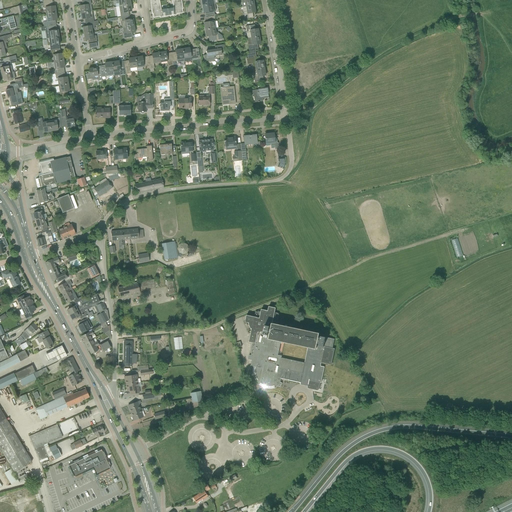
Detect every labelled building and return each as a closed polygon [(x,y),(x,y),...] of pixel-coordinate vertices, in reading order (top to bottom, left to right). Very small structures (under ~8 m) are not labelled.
[(90,0),(82,2),(83,6),(79,6),(81,13),(88,12),(88,8),(91,7),(90,0)] [(175,0),(171,0),(173,8),(167,9),(168,16),(177,15),(176,14),(183,13),(182,9),(183,9),(182,5),(181,5),(181,2),(176,3),(175,0)] [(52,7),(51,2),(43,3),(43,8),(45,8),(47,15),(56,13),(55,6),(52,7)] [(159,2),(156,2),(157,6),(151,7),(152,9),(151,9),(152,14),(153,14),(153,18),(159,17),(160,18),(168,16),(167,9),(161,10),(159,2)] [(26,4),(19,6),(21,14),(28,12),(26,4)] [(216,10),(215,4),(214,4),(202,6),(203,13),(205,13),(206,18),(214,16),(214,13),(216,10)] [(130,5),(119,7),(120,16),(121,17),(128,16),(128,12),(131,12),(130,5)] [(254,5),(242,7),(244,19),(252,18),(251,13),(255,13),(254,5)] [(88,12),(81,13),(82,19),(85,19),(86,23),(94,22),(92,11),(88,12)] [(48,21),(45,22),(43,22),(44,27),(40,28),(55,26),(54,21),(57,20),(56,13),(47,15),(48,21)] [(0,20),(1,23),(0,23),(0,27),(9,25),(10,29),(16,28),(13,16),(7,18),(0,20)] [(128,16),(121,17),(121,22),(121,23),(121,27),(122,27),(122,28),(134,26),(132,19),(129,20),(128,16)] [(214,16),(206,18),(207,23),(204,23),(205,30),(214,28),(218,28),(217,21),(215,21),(214,16)] [(94,22),(86,23),(86,27),(83,27),(84,34),(92,33),(91,29),(95,29),(94,26),(98,25),(98,21),(94,22)] [(247,39),(259,37),(258,29),(254,30),(253,25),(246,26),(247,33),(246,33),(247,39)] [(55,26),(40,28),(41,32),(45,31),(46,39),(49,39),(59,37),(58,30),(56,30),(55,26)] [(135,33),(134,26),(122,28),(124,39),(132,37),(131,33),(135,33)] [(214,28),(205,30),(206,37),(208,37),(209,42),(222,39),(222,36),(215,31),(214,28)] [(92,36),(92,33),(84,34),(85,41),(89,40),(89,44),(88,44),(89,49),(97,47),(96,43),(97,43),(96,36),(92,36)] [(11,38),(10,35),(0,37),(0,50),(4,49),(7,48),(6,43),(7,43),(6,41),(8,39),(11,38)] [(60,44),(59,37),(49,39),(46,39),(47,46),(49,46),(50,51),(59,49),(58,44),(60,44)] [(259,37),(247,39),(248,44),(249,55),(255,54),(255,53),(255,50),(257,49),(256,45),(260,44),(259,37)] [(214,60),(214,59),(214,56),(222,55),(221,49),(224,49),(223,45),(214,46),(215,50),(206,51),(206,55),(203,56),(204,62),(208,61),(208,62),(212,61),(213,61),(214,60)] [(182,49),(184,58),(184,62),(191,61),(191,59),(200,58),(198,49),(189,50),(189,48),(182,49)] [(59,49),(50,51),(51,56),(53,55),(54,62),(63,61),(62,54),(59,54),(59,49)] [(176,53),(171,54),(172,62),(177,61),(178,63),(184,62),(184,58),(182,49),(175,50),(176,52),(176,53)] [(172,62),(171,54),(166,55),(165,52),(159,53),(160,62),(167,61),(168,66),(173,66),(172,62)] [(160,62),(159,53),(152,54),(152,57),(147,58),(148,66),(149,69),(154,68),(154,65),(153,63),(160,62)] [(255,54),(249,55),(247,55),(247,58),(246,59),(247,65),(252,64),(253,70),(256,69),(264,68),(263,61),(259,61),(258,57),(255,57),(255,54)] [(142,56),(135,58),(137,69),(144,67),(148,66),(147,58),(142,58),(142,57),(142,56)] [(129,62),(124,62),(126,74),(131,73),(130,71),(137,70),(137,69),(135,58),(128,59),(128,61),(129,62)] [(55,69),(54,69),(55,74),(63,73),(63,68),(65,68),(63,61),(54,62),(55,69)] [(126,74),(124,62),(119,63),(118,61),(111,62),(113,73),(120,72),(120,75),(126,74)] [(113,73),(111,62),(105,63),(105,66),(100,67),(101,76),(107,75),(107,76),(113,75),(113,73)] [(13,72),(12,68),(11,66),(0,68),(2,75),(13,72)] [(100,67),(88,69),(89,74),(86,74),(87,80),(92,79),(92,81),(98,80),(98,81),(102,80),(101,76),(100,67)] [(264,68),(256,69),(257,75),(254,76),(255,82),(262,81),(261,76),(265,76),(264,68)] [(14,72),(13,72),(2,75),(4,81),(6,81),(7,82),(12,81),(11,80),(15,79),(14,72)] [(63,73),(55,74),(56,79),(58,79),(59,86),(68,84),(67,77),(64,78),(63,73)] [(6,91),(5,92),(6,94),(5,94),(6,94),(7,94),(7,95),(8,98),(7,98),(8,98),(9,98),(11,107),(23,104),(21,98),(17,100),(16,94),(18,93),(17,89),(23,87),(23,85),(22,83),(22,82),(15,83),(10,85),(11,89),(10,89),(5,90),(6,91)] [(68,84),(59,86),(60,92),(58,93),(59,98),(67,97),(66,92),(69,91),(68,84)] [(164,103),(159,103),(160,111),(168,111),(168,107),(170,106),(170,102),(170,100),(174,100),(173,87),(169,88),(169,99),(163,99),(163,102),(164,103)] [(235,104),(233,87),(222,88),(222,87),(220,87),(220,88),(222,105),(235,104)] [(257,90),(252,91),(252,94),(253,94),(254,103),(258,102),(259,102),(263,101),(262,99),(268,98),(268,94),(267,88),(257,90)] [(147,108),(147,109),(153,108),(152,94),(146,94),(146,99),(142,99),(142,98),(140,97),(137,98),(136,100),(137,103),(138,103),(138,106),(137,107),(136,108),(136,109),(137,110),(138,110),(138,113),(140,113),(141,114),(142,114),(143,113),(144,113),(144,112),(146,112),(146,108),(147,108)] [(199,104),(198,104),(198,106),(201,106),(201,105),(203,105),(209,105),(209,96),(198,96),(199,104)] [(178,99),(179,109),(191,108),(190,98),(178,99)] [(126,116),(126,115),(130,115),(130,106),(118,106),(118,116),(123,116),(124,116),(126,116)] [(105,117),(105,118),(109,118),(109,109),(104,109),(104,108),(96,108),(96,117),(100,117),(102,117),(105,117)] [(14,115),(12,116),(15,124),(21,123),(22,122),(20,114),(19,110),(18,111),(18,109),(13,111),(14,112),(13,112),(14,115)] [(62,118),(61,118),(62,126),(67,126),(67,128),(74,127),(73,117),(66,118),(66,117),(62,118)] [(42,121),(41,118),(36,119),(37,122),(38,131),(43,131),(44,133),(51,131),(49,122),(42,123),(42,121)] [(56,121),(49,122),(51,131),(58,130),(57,127),(62,126),(61,118),(55,119),(56,121)] [(23,125),(18,126),(20,133),(29,130),(28,126),(28,124),(23,125)] [(274,136),(273,133),(265,134),(266,144),(270,143),(271,147),(274,146),(275,149),(279,149),(278,143),(277,142),(276,142),(276,140),(274,140),(274,138),(276,138),(276,136),(274,136)] [(256,135),(244,136),(245,145),(253,144),(253,148),(260,147),(259,142),(256,142),(256,135)] [(230,147),(231,149),(236,149),(235,146),(236,146),(235,138),(231,138),(225,138),(225,141),(224,141),(224,142),(225,142),(225,144),(226,147),(230,147)] [(212,140),(198,141),(199,151),(200,151),(200,152),(204,152),(204,151),(210,150),(211,153),(210,153),(211,163),(216,162),(215,152),(213,152),(213,150),(213,147),(214,147),(213,143),(212,143),(212,140)] [(185,142),(180,143),(181,154),(189,153),(189,152),(192,151),(191,143),(185,144),(185,142)] [(159,145),(160,155),(172,154),(171,144),(159,145)] [(136,150),(137,159),(142,158),(142,157),(147,156),(147,159),(146,159),(147,161),(153,161),(151,146),(146,146),(146,149),(136,150)] [(126,152),(127,152),(126,151),(126,149),(121,149),(121,150),(114,151),(114,150),(113,150),(114,160),(127,158),(126,152)] [(106,159),(105,151),(96,152),(97,160),(106,159)] [(234,152),(234,157),(232,157),(232,162),(242,161),(241,151),(234,152)] [(39,160),(42,174),(39,175),(40,178),(35,179),(37,188),(71,180),(75,179),(70,157),(53,161),(53,160),(50,161),(49,158),(39,160)] [(277,167),(284,169),(285,165),(285,158),(278,158),(278,164),(277,167)] [(86,186),(83,178),(76,180),(79,188),(86,186)] [(95,188),(94,189),(99,197),(112,188),(107,180),(106,181),(105,179),(99,183),(100,185),(95,188)] [(134,185),(136,194),(163,188),(161,179),(144,182),(144,181),(143,182),(143,183),(134,185)] [(36,190),(37,197),(52,193),(51,190),(45,191),(44,188),(36,190)] [(54,199),(53,196),(52,196),(52,193),(37,197),(39,203),(47,201),(54,199)] [(62,213),(73,209),(68,195),(57,199),(62,213)] [(35,220),(43,218),(42,215),(43,215),(41,208),(36,209),(37,213),(33,214),(35,220)] [(43,218),(35,220),(37,227),(40,226),(42,232),(47,231),(45,222),(44,222),(43,218)] [(62,240),(75,235),(71,225),(69,226),(68,223),(64,225),(65,227),(58,230),(62,240)] [(124,230),(125,240),(143,238),(142,230),(138,231),(138,229),(124,230)] [(125,240),(124,230),(111,232),(112,241),(119,240),(120,245),(124,245),(123,240),(125,240)] [(43,237),(36,239),(38,247),(46,245),(49,244),(50,244),(49,243),(53,242),(51,236),(48,237),(47,237),(51,236),(50,231),(41,233),(43,237)] [(164,260),(177,258),(175,242),(161,244),(164,260)] [(178,253),(183,255),(187,253),(188,249),(187,244),(182,243),(178,245),(177,249),(178,253)] [(77,258),(74,253),(65,255),(68,263),(78,259),(78,258),(77,258)] [(148,253),(138,255),(139,263),(149,262),(148,253)] [(59,275),(59,274),(55,264),(59,262),(57,257),(45,263),(53,281),(56,280),(58,283),(64,279),(68,277),(65,272),(59,275)] [(99,274),(94,265),(87,268),(92,278),(99,274)] [(8,277),(13,287),(20,284),(16,276),(17,276),(14,271),(9,273),(8,270),(2,273),(4,279),(8,277)] [(156,279),(149,281),(139,283),(118,288),(120,297),(139,292),(158,288),(156,279)] [(65,283),(58,287),(59,290),(60,290),(63,295),(72,290),(71,288),(70,286),(67,287),(65,283)] [(77,299),(72,290),(63,295),(66,300),(65,301),(65,302),(66,301),(67,303),(73,299),(75,303),(79,301),(80,302),(83,301),(82,300),(81,297),(77,299)] [(92,296),(82,300),(83,301),(80,302),(81,306),(83,308),(90,305),(95,303),(99,302),(99,301),(96,295),(92,296)] [(23,307),(32,303),(29,297),(24,299),(23,296),(22,296),(16,299),(20,307),(21,308),(22,308),(23,308),(23,307)] [(104,299),(99,301),(99,302),(95,303),(99,312),(106,309),(103,303),(104,302),(104,299)] [(35,310),(32,303),(23,307),(23,308),(26,314),(24,315),(26,318),(31,316),(32,315),(31,312),(35,310)] [(83,308),(70,315),(72,320),(77,317),(77,318),(79,317),(81,321),(86,318),(88,317),(86,314),(85,314),(84,311),(91,308),(90,305),(83,308)] [(83,308),(81,306),(76,308),(75,306),(67,310),(70,315),(83,308)] [(261,309),(261,313),(255,312),(254,317),(246,315),(245,322),(249,323),(249,324),(250,328),(251,329),(249,342),(255,343),(253,354),(251,353),(251,356),(253,356),(252,360),(248,359),(252,360),(251,366),(254,367),(253,368),(253,370),(253,373),(253,375),(254,377),(255,379),(256,381),(256,382),(259,382),(259,384),(259,385),(259,384),(261,386),(263,387),(265,388),(268,388),(270,388),(272,388),(274,388),(275,388),(276,386),(279,386),(280,385),(281,385),(281,383),(280,383),(280,382),(281,379),(300,383),(308,384),(308,386),(307,388),(308,389),(311,389),(317,391),(318,390),(320,383),(321,383),(324,367),(320,366),(321,363),(331,365),(335,349),(332,348),(334,339),(321,336),(320,338),(318,337),(319,333),(277,324),(279,315),(278,313),(275,313),(276,308),(269,306),(268,311),(261,309)] [(105,322),(109,320),(107,310),(99,314),(104,323),(105,322)] [(86,318),(81,321),(79,322),(80,324),(78,326),(79,328),(78,328),(80,331),(81,333),(90,329),(86,322),(88,321),(86,318)] [(109,331),(105,322),(104,323),(101,324),(103,329),(101,330),(103,334),(109,331)] [(21,335),(26,340),(38,328),(33,323),(23,331),(24,332),(21,335)] [(43,342),(46,348),(50,346),(50,347),(51,347),(51,346),(53,345),(52,342),(51,342),(49,338),(50,337),(47,331),(39,335),(40,337),(36,339),(39,344),(43,342)] [(85,344),(92,340),(90,336),(93,334),(91,331),(89,333),(81,336),(85,344)] [(0,340),(0,361),(8,358),(6,354),(11,352),(9,347),(4,349),(1,342),(0,340)] [(92,340),(85,344),(88,351),(89,350),(91,354),(92,353),(93,354),(96,352),(96,351),(98,350),(96,347),(99,345),(97,342),(94,343),(92,340)] [(103,351),(111,347),(107,340),(99,344),(103,351)] [(132,354),(132,341),(124,341),(123,366),(132,366),(132,359),(135,359),(135,354),(132,354)] [(26,342),(20,345),(22,350),(28,347),(26,342)] [(62,346),(45,355),(48,361),(56,357),(58,360),(67,356),(62,346)] [(17,355),(20,362),(28,358),(25,351),(17,355)] [(17,355),(12,357),(16,364),(20,362),(17,355)] [(12,357),(8,359),(11,366),(16,364),(12,357)] [(79,371),(72,357),(61,363),(62,365),(65,364),(69,371),(72,369),(74,373),(77,372),(79,371)] [(8,359),(3,361),(7,369),(11,366),(8,359)] [(32,365),(14,374),(17,381),(20,380),(33,373),(35,372),(32,365)] [(48,372),(46,368),(37,372),(39,376),(48,372)] [(81,382),(77,372),(74,373),(72,369),(69,371),(66,373),(67,376),(67,377),(69,376),(74,385),(74,386),(81,382)] [(33,373),(20,380),(23,386),(36,379),(33,373)] [(135,375),(124,377),(125,380),(126,384),(136,383),(135,375)] [(137,386),(136,383),(126,384),(127,391),(130,391),(130,394),(139,393),(138,386),(137,386)] [(65,392),(63,389),(52,394),(53,398),(65,392)] [(82,400),(89,397),(86,389),(79,392),(79,391),(73,394),(72,393),(63,397),(67,407),(82,401),(82,400)] [(63,397),(35,409),(40,419),(46,416),(67,407),(63,397)] [(131,413),(140,409),(139,410),(138,406),(139,406),(138,404),(140,403),(139,401),(128,405),(131,413)] [(0,408),(0,445),(17,473),(33,463),(0,408)] [(140,409),(131,413),(131,414),(132,414),(132,416),(133,420),(143,417),(142,417),(140,414),(141,413),(141,412),(143,411),(142,409),(140,409)] [(57,424),(29,436),(39,461),(47,457),(48,457),(52,455),(48,446),(44,448),(43,445),(47,444),(62,437),(57,424)] [(101,426),(92,430),(94,436),(96,435),(97,438),(102,436),(101,433),(104,431),(101,426)] [(83,446),(80,440),(73,443),(76,449),(83,446)] [(57,449),(51,452),(54,459),(61,456),(57,449)] [(97,451),(97,450),(95,451),(95,452),(88,456),(87,455),(83,457),(83,458),(68,465),(74,477),(93,468),(96,475),(110,468),(101,450),(97,451)] [(208,496),(204,490),(193,498),(197,503),(208,496)]
